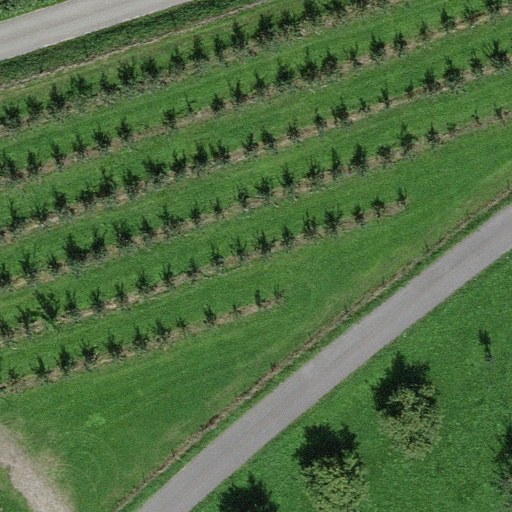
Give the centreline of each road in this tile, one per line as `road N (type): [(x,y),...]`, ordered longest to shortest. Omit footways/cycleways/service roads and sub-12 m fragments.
road 1 (unclassified): [(511,230),(309,387),(170,511)]
road 2 (unclassified): [(0,43),(120,0)]
